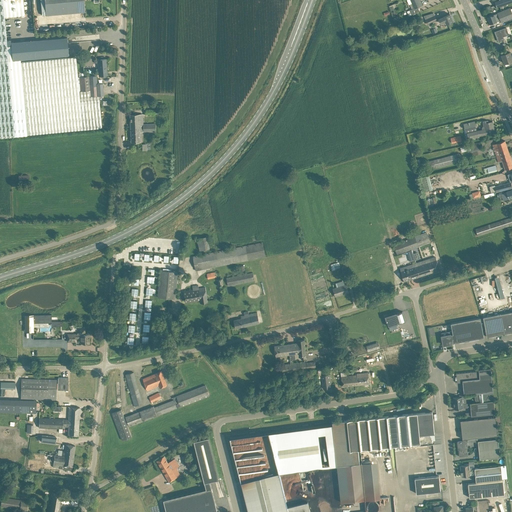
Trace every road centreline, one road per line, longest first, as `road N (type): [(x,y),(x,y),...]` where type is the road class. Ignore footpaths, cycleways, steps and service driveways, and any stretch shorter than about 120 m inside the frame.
road 1 (secondary): [(0,277),(117,237),(208,175),(270,97),(312,0)]
road 2 (unclassified): [(0,260),(108,224),(118,213),(123,0)]
road 3 (unclassified): [(104,368),(274,332),(413,291)]
road 4 (unclassified): [(215,422),(407,392),(425,381),(431,360)]
road 5 (unclassified): [(454,511),(442,360)]
road 6 (unclassified): [(88,492),(215,422)]
road 7 (tertiary): [(511,117),(463,0)]
road 8 (unclassified): [(88,492),(104,368)]
